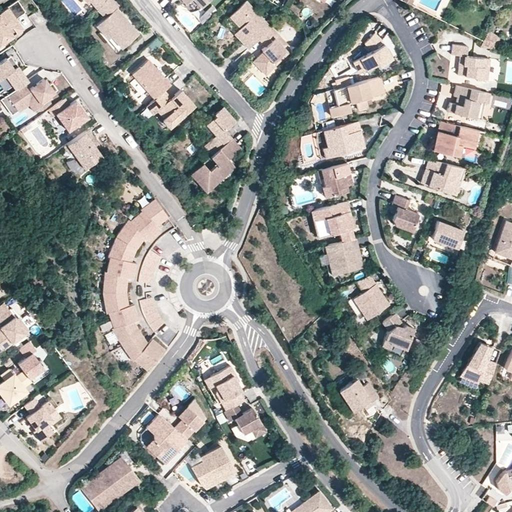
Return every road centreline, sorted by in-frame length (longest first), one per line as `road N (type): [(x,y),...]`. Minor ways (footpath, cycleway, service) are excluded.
road 1 (residential): [(421,289),(382,249),(372,207),(376,171),(420,81),(385,0)]
road 2 (residential): [(206,267),(64,60),(40,47)]
road 3 (residential): [(456,511),(457,489),(417,433),(424,395),(479,315),(511,312)]
road 4 (residential): [(400,511),(341,454),(267,335),(242,319)]
road 5 (residential): [(202,305),(183,343),(121,420),(54,485)]
road 6 (residential): [(268,135),(144,0)]
road 7 (residential): [(268,135),(337,29),(370,0)]
road 8 (residential): [(242,319),(253,366),(307,453)]
road 9 (residential): [(216,270),(268,135)]
road 10 (residential): [(307,453),(212,509),(194,508)]
